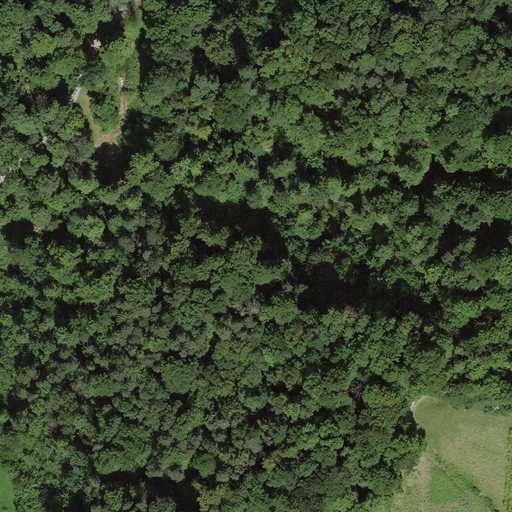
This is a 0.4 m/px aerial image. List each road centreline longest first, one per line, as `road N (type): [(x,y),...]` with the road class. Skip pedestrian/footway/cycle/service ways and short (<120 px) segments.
road 1 (track): [(126,0),(100,34),(59,125),(0,180)]
road 2 (track): [(78,83),(108,163),(110,207),(97,242)]
road 3 (track): [(411,409),(409,422),(426,453),(492,511)]
